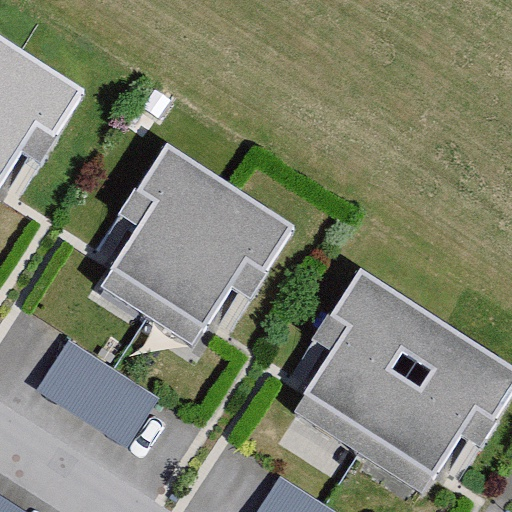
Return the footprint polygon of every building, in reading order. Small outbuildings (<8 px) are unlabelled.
[(47,168),(77,120),(0,72),(0,203),(29,158),(47,168)] [(256,302),(286,254),(156,173),(127,220),(143,230),(101,297),(197,357),(238,291),(256,302)] [(481,447),(511,398),(352,298),(322,344),(339,354),(296,422),(423,501),(464,436),(481,447)] [(118,451),(150,406),(69,350),(38,396),(118,451)] [(312,511),(278,488),(260,511),(312,511)]
